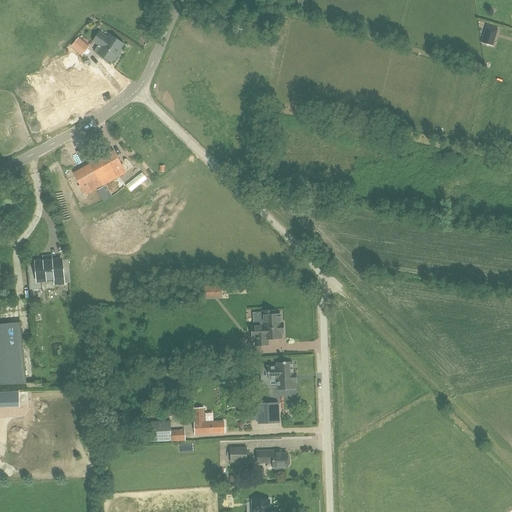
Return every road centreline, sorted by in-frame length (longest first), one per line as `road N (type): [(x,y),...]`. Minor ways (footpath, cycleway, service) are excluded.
road 1 (unclassified): [(330,511),(323,270),(137,90)]
road 2 (track): [(511,461),(323,270)]
road 3 (unclassified): [(0,169),(137,90)]
